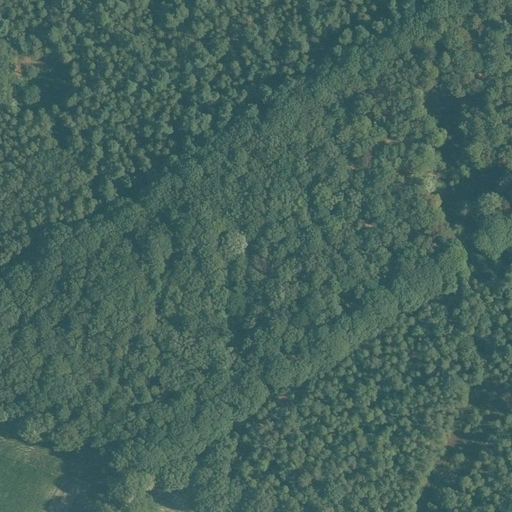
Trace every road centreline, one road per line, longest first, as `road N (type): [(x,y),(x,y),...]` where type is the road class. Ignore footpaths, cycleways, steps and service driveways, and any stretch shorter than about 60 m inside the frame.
road 1 (track): [(0,297),(456,0)]
road 2 (track): [(511,225),(146,467)]
road 3 (track): [(0,408),(146,467)]
road 4 (track): [(146,467),(260,511)]
